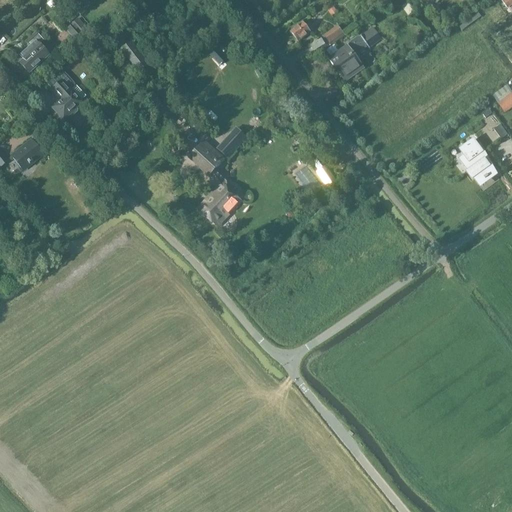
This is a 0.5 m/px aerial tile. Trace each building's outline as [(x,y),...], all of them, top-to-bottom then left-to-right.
[(511,0),(500,0),(507,9),(511,5),(511,0)] [(50,1),(46,4),(51,10),(55,6),(50,1)] [(408,3),(404,6),(409,13),(413,10),(408,3)] [(328,12),(331,16),(337,12),(333,8),(328,12)] [(57,19),(62,14),(58,9),(53,14),(57,19)] [(63,16),(70,23),(76,18),(70,11),(63,16)] [(462,32),(481,17),(479,15),(478,13),(459,28),(460,30),(462,32)] [(86,29),(77,19),(65,30),(74,40),(79,36),(75,31),(77,29),(81,34),(86,29)] [(128,45),(111,23),(100,31),(118,53),(120,51),(138,74),(148,66),(131,43),(128,45)] [(305,26),(303,23),(291,33),(296,40),(298,42),(310,33),(310,32),(313,30),(308,24),(305,26)] [(343,34),(338,27),(324,36),(327,41),(329,43),(330,45),(333,43),(344,36),(343,35),(343,34)] [(364,69),(354,55),(355,54),(365,47),(366,46),(369,50),(381,40),(373,28),(360,37),(348,46),(339,52),(328,60),(344,83),(364,69)] [(43,41),(38,36),(27,46),(29,48),(20,56),(23,60),(19,64),(28,74),(48,55),(39,45),(43,41)] [(334,45),(326,51),(330,57),(338,51),(334,45)] [(79,47),(69,56),(73,60),(83,51),(79,47)] [(365,47),(355,54),(357,56),(366,48),(365,47)] [(215,56),(212,59),(219,68),(223,65),(215,56)] [(65,60),(58,67),(61,70),(68,63),(65,60)] [(61,70),(46,84),(51,90),(50,90),(60,101),(51,109),(63,121),(69,115),(70,116),(72,116),(76,112),(77,110),(75,109),(82,103),(80,101),(70,91),(74,88),(74,87),(74,85),(73,84),(61,70)] [(498,104),(498,105),(511,95),(511,92),(507,86),(493,97),(498,104)] [(70,91),(80,101),(85,97),(75,87),(74,88),(70,91)] [(107,92),(99,98),(105,106),(114,99),(107,92)] [(511,95),(498,105),(502,111),(504,114),(511,108),(511,95)] [(102,109),(95,101),(87,109),(94,117),(102,109)] [(489,111),(482,116),(485,119),(491,114),(489,111)] [(500,139),(501,140),(507,136),(500,126),(493,130),(500,139)] [(216,149),(229,160),(244,143),(232,132),(216,149)] [(473,180),(477,186),(495,172),(480,144),(478,145),(473,139),(458,151),(462,156),(458,159),(467,172),(465,173),(471,182),(473,180)] [(12,159),(22,172),(42,156),(31,142),(11,158),(12,159)] [(205,142),(191,158),(210,176),(219,188),(198,210),(217,227),(241,201),(227,188),(230,186),(229,182),(216,170),(225,160),(205,142)] [(418,162),(425,172),(442,160),(435,150),(418,162)] [(0,168),(8,162),(0,151),(0,168)] [(316,162),(311,165),(317,173),(321,170),(316,162)] [(305,168),(295,174),(309,193),(318,186),(305,168)] [(322,171),(317,174),(323,183),(328,180),(322,171)] [(498,177),(495,172),(477,186),(480,190),(498,177)]
